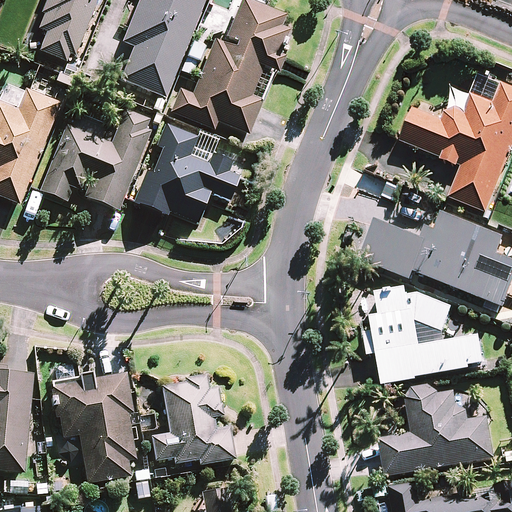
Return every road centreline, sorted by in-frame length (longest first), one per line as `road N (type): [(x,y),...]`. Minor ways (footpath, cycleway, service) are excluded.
road 1 (residential): [(287,288),(305,174),(379,0)]
road 2 (residential): [(55,291),(84,270),(287,288)]
road 3 (residential): [(286,326),(91,315),(55,291)]
road 4 (residential): [(317,511),(286,326)]
